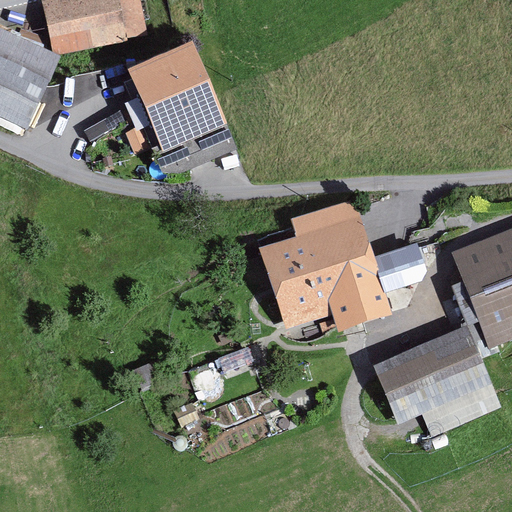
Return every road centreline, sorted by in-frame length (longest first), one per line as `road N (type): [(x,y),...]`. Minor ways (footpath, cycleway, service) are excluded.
road 1 (unclassified): [(0,140),(94,181),(166,193),(511,173)]
road 2 (track): [(511,229),(450,254),(420,316),(362,374),(352,398),(356,445),(417,511)]
